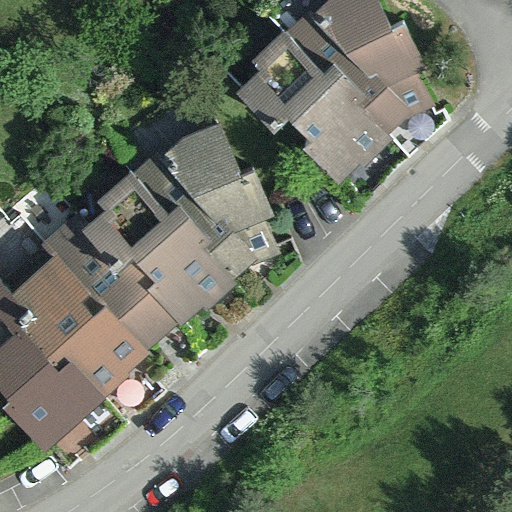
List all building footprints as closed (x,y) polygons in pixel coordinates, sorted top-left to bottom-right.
[(359,100),(383,127),(405,107),(410,112),(435,100),(418,66),(426,61),(407,25),(396,30),(381,0),(338,0),(321,18),(327,24),(302,48),(328,74),(339,64),(366,94),(359,100)] [(309,142),(336,171),(357,150),(362,155),(387,131),(383,127),(359,100),(366,94),(339,64),(328,74),(302,48),(292,37),(263,66),(270,73),(248,94),(276,124),(290,110),(316,136),(309,142)] [(201,241),(227,270),(248,251),(253,256),(277,243),(262,209),(271,205),(253,165),(241,170),(219,126),(186,140),(168,158),(173,165),(146,188),(172,215),(182,206),(208,234),(201,241)] [(178,310),(200,291),(205,297),(231,273),(227,270),(201,241),(208,234),(182,206),(172,215),(146,188),(137,178),(108,204),(113,209),(91,229),(118,260),(134,247),(159,275),(153,281),(178,310)] [(106,303),(137,338),(153,324),(158,328),(178,310),(153,281),(159,275),(134,247),(118,260),(91,229),(82,219),(49,247),(59,258),(87,288),(79,295),(95,313),(106,303)] [(99,391),(128,365),(123,360),(141,343),(137,338),(106,303),(95,313),(79,295),(87,288),(59,258),(42,273),(36,267),(9,291),(30,314),(17,324),(59,371),(71,360),(99,391)] [(7,398),(38,431),(61,411),(67,419),(99,391),(71,360),(59,371),(17,324),(30,314),(9,291),(5,286),(0,290),(0,375),(14,392),(7,398)]
